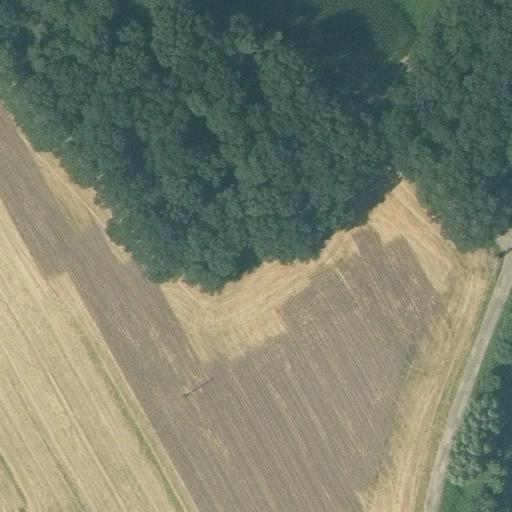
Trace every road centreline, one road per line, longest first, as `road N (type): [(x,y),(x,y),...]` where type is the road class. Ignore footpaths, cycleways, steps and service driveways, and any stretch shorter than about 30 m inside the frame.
road 1 (track): [(182,0),(360,115),(468,228),(511,261)]
road 2 (unclassified): [(434,511),(447,435),(511,268)]
